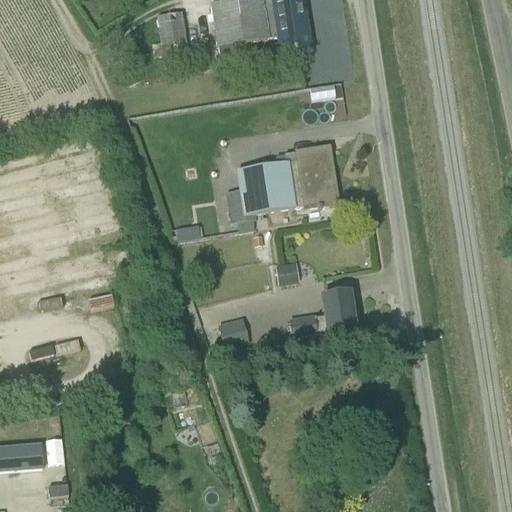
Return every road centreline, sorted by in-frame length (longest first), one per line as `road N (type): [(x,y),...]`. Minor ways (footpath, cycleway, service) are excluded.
road 1 (track): [(252,511),(114,100),(47,0)]
road 2 (unclassified): [(438,511),(360,0)]
